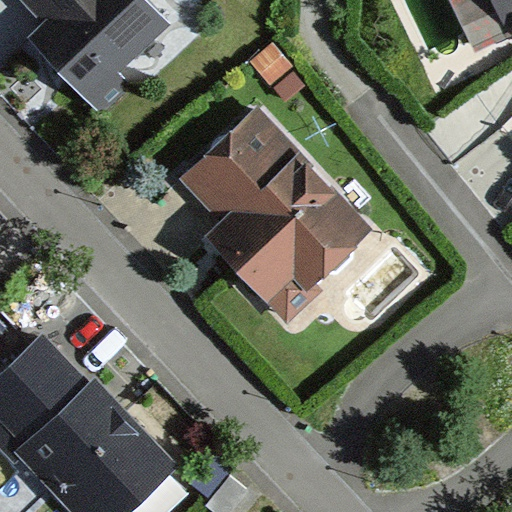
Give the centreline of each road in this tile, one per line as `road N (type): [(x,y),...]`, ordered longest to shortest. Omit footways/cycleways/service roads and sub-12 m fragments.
road 1 (residential): [(0,145),(328,501)]
road 2 (residential): [(511,284),(376,390),(328,501)]
road 3 (residential): [(373,107),(511,284)]
